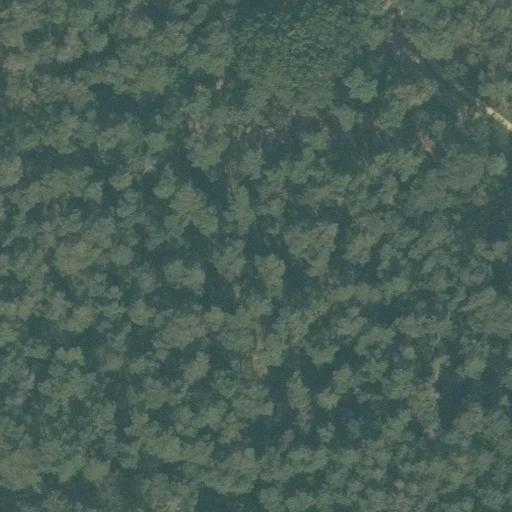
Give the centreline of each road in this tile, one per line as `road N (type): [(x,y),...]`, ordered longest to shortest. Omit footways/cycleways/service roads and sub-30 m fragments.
road 1 (track): [(0,499),(511,413)]
road 2 (track): [(0,116),(386,42)]
road 3 (track): [(511,123),(386,42)]
